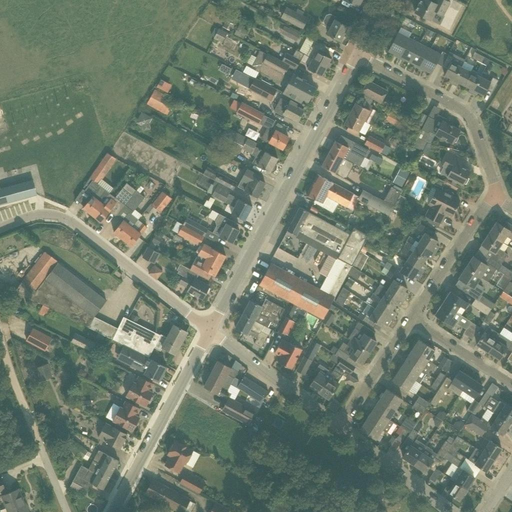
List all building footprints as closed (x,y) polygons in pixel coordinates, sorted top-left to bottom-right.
[(428,0),(420,0),(414,12),(430,20),(435,11),(443,15),(450,2),(445,0),(434,0),(433,2),(428,0)] [(286,8),(281,17),(302,28),(307,19),(286,8)] [(326,34),(331,36),(340,41),(348,27),(336,21),(337,18),(330,14),(326,15),(323,21),(324,24),(330,27),(326,34)] [(416,24),(411,21),(408,26),(413,29),(416,24)] [(305,37),(289,28),(285,36),(301,44),(305,37)] [(399,57),(408,38),(397,33),(388,51),(395,55),(394,55),(395,56),(395,55),(399,57)] [(408,38),(399,57),(403,59),(403,60),(404,59),(410,62),(419,44),(408,38)] [(329,48),(320,43),(315,41),(307,56),(324,65),(325,64),(327,65),(327,66),(329,68),(331,64),(329,62),(331,58),(325,55),(329,48)] [(416,65),(420,68),(430,50),(419,44),(410,62),(416,65),(416,66),(416,65)] [(289,66),(282,62),(267,54),(260,50),(253,66),(281,81),(284,76),(289,66)] [(321,76),(327,66),(327,65),(325,64),(324,65),(307,56),(296,50),(292,57),(286,53),(282,61),(296,69),(300,61),(309,66),(307,69),(313,71),(321,76)] [(441,55),(430,50),(420,68),(425,70),(424,71),(425,70),(432,73),(441,55)] [(454,58),(448,55),(442,67),(447,70),(444,75),(450,78),(448,82),(452,84),(461,67),(451,62),(454,58)] [(243,72),(249,76),(252,70),(246,67),(243,72)] [(458,83),(464,85),(471,72),(461,67),(452,84),(457,86),(458,83)] [(468,92),(472,94),(481,77),(471,72),(464,85),(469,88),(468,92)] [(315,88),(306,84),(292,76),(283,93),(301,103),(303,98),(308,101),(315,88)] [(490,82),(481,77),(472,94),(476,96),(478,92),(484,95),(487,89),(492,92),(498,81),(492,78),(490,82)] [(254,79),(249,87),(249,88),(271,100),(276,90),(254,79)] [(382,100),(387,90),(368,80),(361,93),(390,108),(394,102),(386,98),(384,102),(382,100)] [(175,100),(155,89),(147,105),(167,115),(175,100)] [(297,104),(290,101),(289,103),(280,98),(273,111),(283,116),(284,114),(297,121),(303,110),(296,106),(297,104)] [(350,114),(364,121),(372,106),(362,101),(360,105),(356,103),(350,114)] [(263,115),(241,103),(237,112),(258,123),(263,115)] [(386,120),(404,129),(408,121),(390,112),(386,120)] [(415,123),(423,127),(428,116),(420,113),(415,123)] [(137,123),(143,126),(146,125),(148,120),(150,121),(151,118),(142,114),(137,123)] [(346,131),(353,134),(356,136),(364,121),(350,114),(344,124),(348,127),(346,131)] [(435,120),(428,116),(423,127),(421,130),(429,133),(433,125),(439,128),(435,134),(453,143),(459,130),(446,123),(448,120),(438,115),(435,120)] [(251,154),(255,147),(257,143),(226,127),(217,143),(239,154),(242,149),(251,154)] [(282,149),(288,138),(275,130),(274,132),(267,128),(261,139),(269,144),(270,142),(282,149)] [(364,144),(380,153),(385,144),(369,136),(364,144)] [(335,141),(330,151),(344,158),(346,153),(353,156),(355,151),(335,141)] [(465,152),(473,155),(474,154),(471,146),(465,152)] [(275,166),(274,166),(278,158),(266,152),(265,153),(255,147),(251,154),(256,156),(252,163),(270,173),(271,171),(272,171),(273,171),(275,167),(275,166)] [(344,158),(330,151),(322,167),(345,179),(354,164),(344,158)] [(117,159),(108,153),(107,153),(101,161),(110,168),(117,159)] [(447,177),(454,180),(463,185),(464,183),(465,183),(468,178),(467,178),(470,171),(459,166),(462,159),(449,153),(443,165),(451,170),(447,177)] [(378,156),(375,161),(380,165),(383,159),(378,156)] [(409,172),(401,168),(393,182),(401,186),(409,172)] [(257,197),(264,183),(259,180),(260,177),(247,170),(237,187),(257,197)] [(215,180),(219,182),(231,189),(233,190),(236,183),(218,173),(215,180)] [(317,175),(306,195),(323,204),(326,197),(352,211),(358,200),(359,197),(333,183),(334,183),(317,175)] [(445,182),(436,177),(432,184),(442,189),(445,182)] [(83,208),(92,215),(106,198),(109,193),(93,180),(85,190),(92,196),(83,208)] [(0,204),(36,195),(32,181),(0,189),(0,204)] [(231,189),(219,182),(212,195),(235,208),(231,214),(244,220),(252,206),(229,194),(231,189)] [(116,216),(125,205),(136,190),(126,183),(111,202),(106,198),(92,215),(101,222),(110,211),(116,216)] [(395,205),(399,195),(401,192),(393,188),(391,187),(384,201),(394,206),(395,205)] [(430,206),(425,215),(441,223),(448,208),(454,211),(460,200),(453,197),(453,194),(453,192),(447,189),(445,190),(444,191),(436,187),(428,205),(430,206)] [(125,205),(133,212),(145,197),(136,190),(125,205)] [(363,190),(359,197),(358,200),(389,216),(394,206),(384,201),(363,190)] [(160,213),(172,199),(162,191),(151,205),(160,213)] [(399,195),(395,205),(404,210),(407,204),(405,198),(399,195)] [(300,207),(287,231),(296,235),(298,232),(309,212),(300,207)] [(298,232),(309,238),(319,218),(309,212),(298,232)] [(232,243),(239,230),(236,229),(239,224),(220,214),(215,221),(217,225),(213,232),(220,236),(219,236),(232,243)] [(187,218),(183,225),(204,236),(208,229),(187,218)] [(350,235),(319,218),(309,238),(340,254),(337,258),(352,266),(357,257),(368,236),(354,228),(350,235)] [(113,232),(122,239),(133,226),(123,219),(113,232)] [(496,222),(489,233),(503,242),(507,236),(511,239),(511,225),(506,222),(503,226),(496,222)] [(133,226),(122,239),(131,246),(147,227),(142,223),(137,230),(133,226)] [(183,225),(179,232),(178,234),(199,245),(201,242),(204,236),(183,225)] [(438,242),(438,241),(425,232),(419,242),(434,253),(439,246),(435,244),(437,242),(438,242)] [(501,264),(508,255),(499,249),(503,242),(489,233),(481,244),(494,252),(490,257),(501,264)] [(434,253),(419,242),(412,252),(425,261),(426,260),(425,260),(426,257),(430,260),(434,253)] [(198,254),(220,265),(226,256),(204,244),(198,254)] [(154,263),(159,255),(159,254),(148,247),(143,257),(154,263)] [(94,317),(105,303),(107,300),(45,252),(15,291),(89,328),(94,317)] [(425,261),(412,252),(406,261),(422,272),(426,265),(423,263),(424,261),(425,261)] [(220,265),(198,254),(190,269),(199,274),(206,278),(209,273),(215,276),(220,265)] [(473,256),(466,267),(481,277),(488,266),(473,256)] [(365,262),(357,257),(352,266),(360,272),(365,262)] [(511,277),(511,271),(501,264),(490,257),(487,263),(511,279),(511,277)] [(337,258),(320,290),(335,298),(341,286),(348,274),(352,266),(337,258)] [(422,272),(406,261),(399,271),(413,280),(413,279),(414,276),(418,279),(422,272)] [(335,298),(320,290),(270,263),(269,264),(270,264),(260,284),(259,283),(259,284),(259,285),(259,286),(260,286),(260,285),(266,289),(267,290),(267,289),(324,319),(333,301),(335,298)] [(202,299),(209,286),(196,279),(199,274),(190,269),(180,264),(177,270),(178,271),(177,273),(183,276),(179,283),(189,288),(188,291),(202,299)] [(389,270),(394,273),(397,268),(392,265),(389,270)] [(360,272),(352,266),(348,274),(357,280),(361,273),(360,272)] [(481,277),(466,267),(459,278),(471,287),(467,294),(475,299),(478,301),(484,292),(483,287),(477,283),(481,277)] [(119,279),(119,278),(122,274),(116,270),(113,274),(119,279)] [(394,273),(389,270),(385,275),(390,278),(394,273)] [(388,289),(404,300),(408,293),(404,291),(406,288),(407,289),(407,288),(394,280),(388,289)] [(503,292),(508,295),(511,289),(511,282),(510,281),(503,292)] [(373,294),(395,308),(395,307),(394,307),(396,304),(399,307),(404,300),(388,289),(380,284),(373,294)] [(15,292),(0,285),(0,292),(12,299),(15,292)] [(341,286),(335,298),(333,301),(343,307),(350,292),(341,286)] [(447,298),(443,304),(456,312),(461,315),(468,304),(450,292),(446,297),(447,298)] [(511,297),(508,295),(503,292),(500,297),(509,302),(511,297)] [(375,308),(391,319),(395,312),(392,310),(393,308),(394,308),(395,308),(373,294),(370,298),(378,304),(375,308)] [(487,316),(490,311),(491,309),(478,301),(475,299),(471,305),(487,316)] [(264,308),(250,300),(243,314),(264,325),(267,320),(276,325),(285,309),(268,300),(264,308)] [(453,327),(457,322),(452,318),(456,312),(443,304),(439,310),(438,309),(435,315),(453,327)] [(366,316),(382,327),(382,326),(383,323),(387,326),(391,319),(375,308),(374,309),(368,305),(363,313),(361,312),(358,317),(363,321),(366,316)] [(489,325),(495,315),(490,311),(487,316),(483,321),(489,325)] [(261,331),(264,326),(264,325),(243,314),(235,328),(247,334),(256,339),(254,343),(261,347),(268,335),(261,331)] [(139,318),(133,315),(130,320),(136,323),(139,318)] [(160,335),(128,319),(123,317),(118,328),(94,317),(89,328),(132,350),(148,358),(154,348),(160,335)] [(286,317),(278,331),(285,335),(293,321),(286,317)] [(326,317),(322,322),(329,327),(332,321),(326,317)] [(366,327),(358,322),(355,328),(358,330),(351,341),(369,353),(376,342),(364,334),(362,333),(366,327)] [(463,333),(472,339),(479,327),(471,322),(463,333)] [(162,347),(175,354),(187,332),(174,325),(167,338),(160,334),(160,335),(154,348),(160,351),(162,347)] [(499,334),(488,327),(476,344),(488,352),(499,334)] [(26,340),(44,350),(51,337),(33,328),(26,340)] [(81,347),(85,339),(75,333),(71,342),(81,347)] [(499,334),(488,352),(499,359),(511,341),(499,334)] [(281,357),(278,362),(291,369),(302,349),(289,342),(288,343),(282,339),(274,353),(281,357)] [(419,339),(412,350),(432,363),(435,358),(431,356),(435,350),(419,339)] [(361,364),(369,353),(351,341),(348,345),(343,342),(335,355),(341,359),(344,361),(348,355),(361,364)] [(144,374),(159,382),(166,367),(148,358),(132,350),(127,358),(125,362),(144,372),(144,374)] [(432,363),(412,350),(405,360),(426,374),(433,364),(432,363)] [(304,356),(301,362),(296,371),(304,375),(311,360),(304,356)] [(354,367),(344,361),(341,359),(337,364),(341,367),(340,368),(348,371),(351,373),(354,367)] [(453,362),(448,359),(441,369),(447,373),(453,362)] [(405,360),(398,370),(415,381),(419,384),(426,374),(405,360)] [(231,368),(218,361),(211,374),(231,384),(237,372),(231,368)] [(52,377),(48,364),(36,368),(40,381),(52,377)] [(318,373),(309,386),(315,390),(314,392),(318,394),(332,372),(320,364),(315,371),(318,373)] [(408,391),(415,381),(398,370),(392,380),(408,391)] [(459,396),(471,378),(459,371),(453,381),(447,389),(459,396)] [(332,372),(318,394),(321,397),(322,395),(329,399),(339,384),(332,380),(336,375),(332,372)] [(435,380),(440,383),(445,376),(440,373),(435,380)] [(226,402),(229,398),(231,394),(227,391),(231,384),(211,374),(204,387),(217,394),(224,397),(222,400),(226,402)] [(268,392),(244,376),(237,387),(261,403),(268,392)] [(148,394),(153,384),(139,377),(135,383),(133,382),(126,396),(145,406),(147,403),(150,404),(153,398),(151,396),(148,394)] [(468,395),(474,399),(475,398),(474,397),(482,386),(471,378),(459,396),(465,400),(468,395)] [(440,383),(435,380),(431,387),(435,390),(440,383)] [(435,407),(447,390),(441,386),(430,403),(435,407)] [(403,399),(386,388),(380,399),(396,409),(403,399)] [(499,402),(491,397),(490,396),(485,393),(479,403),(481,405),(484,406),(484,407),(487,409),(492,412),(499,402)] [(419,397),(416,402),(426,409),(429,403),(419,397)] [(222,410),(248,424),(254,412),(229,398),(226,402),(222,410)] [(380,399),(373,409),(389,419),(396,409),(380,399)] [(82,401),(83,410),(92,409),(91,400),(82,401)] [(333,400),(328,407),(335,412),(340,405),(333,400)] [(471,404),(467,410),(472,413),(479,403),(473,400),(471,404)] [(137,416),(140,409),(125,401),(122,408),(120,407),(113,421),(132,431),(138,421),(135,419),(137,416)] [(493,413),(510,424),(511,419),(511,408),(499,401),(499,402),(492,412),(493,413)] [(426,409),(416,402),(412,407),(423,414),(426,409)] [(373,409),(366,419),(385,431),(387,433),(394,423),(389,419),(373,409)] [(472,414),(468,420),(485,431),(488,426),(502,435),(510,424),(493,413),(486,423),(472,414)] [(407,416),(402,423),(412,429),(413,429),(417,423),(407,416)] [(385,431),(366,419),(360,429),(375,440),(379,434),(382,436),(385,431)] [(464,425),(478,434),(481,436),(485,431),(468,420),(464,425)] [(119,449),(127,434),(113,427),(106,423),(98,438),(105,441),(105,442),(119,449)] [(408,432),(403,428),(398,436),(403,439),(408,432)] [(418,432),(413,429),(412,429),(406,438),(407,439),(412,442),(418,432)] [(81,461),(87,452),(88,451),(71,438),(66,445),(77,455),(76,457),(81,461)] [(396,438),(389,449),(394,452),(401,442),(396,438)] [(490,441),(489,442),(484,439),(477,449),(494,460),(502,449),(490,441)] [(414,465),(426,446),(416,440),(412,446),(410,445),(402,457),(414,465)] [(175,441),(168,454),(170,456),(165,465),(179,473),(184,463),(185,464),(193,450),(175,441)] [(447,452),(450,447),(444,443),(434,458),(441,462),(443,458),(447,452)] [(414,465),(425,472),(433,460),(432,459),(432,460),(429,457),(432,452),(432,450),(426,446),(414,465)] [(450,447),(447,452),(463,463),(467,458),(450,447)] [(487,471),(494,460),(477,449),(476,448),(472,454),(468,459),(487,471)] [(72,482),(87,490),(91,483),(103,490),(103,489),(109,477),(110,477),(110,476),(118,461),(99,451),(89,469),(81,465),(72,482)] [(460,468),(463,463),(447,452),(443,458),(452,463),(460,468)] [(450,478),(467,489),(474,478),(460,468),(452,463),(445,473),(451,477),(450,478)] [(441,472),(435,469),(434,471),(434,472),(429,479),(434,482),(441,472)] [(199,492),(204,484),(185,474),(180,482),(199,492)] [(467,490),(467,489),(450,478),(446,485),(444,490),(448,492),(447,493),(459,500),(463,495),(463,496),(465,495),(467,492),(467,490)] [(183,511),(190,500),(153,480),(145,494),(179,511),(183,511)] [(2,496),(7,508),(0,510),(0,511),(25,511),(27,511),(25,511),(21,500),(22,500),(18,489),(2,496)] [(232,511),(216,503),(210,511),(232,511)]
